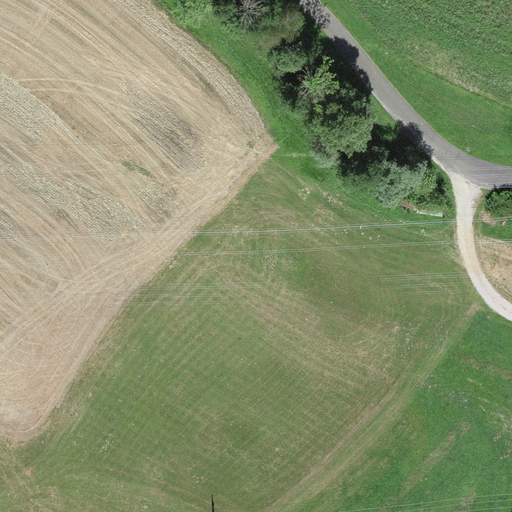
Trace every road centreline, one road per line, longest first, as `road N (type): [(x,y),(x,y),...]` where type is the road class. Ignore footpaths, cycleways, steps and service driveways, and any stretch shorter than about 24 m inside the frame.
road 1 (unclassified): [(511,177),(469,165),(432,140),(305,0)]
road 2 (track): [(469,165),(466,244),(487,290),(511,312)]
